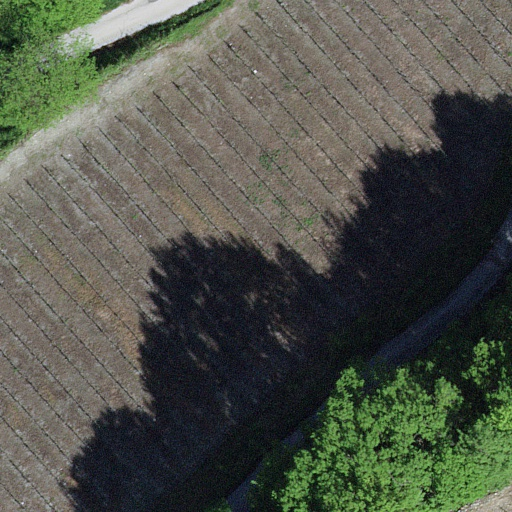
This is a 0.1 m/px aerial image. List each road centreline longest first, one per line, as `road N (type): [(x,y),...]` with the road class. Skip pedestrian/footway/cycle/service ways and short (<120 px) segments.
road 1 (track): [(225,511),(456,297),(511,208)]
road 2 (track): [(0,75),(166,0)]
